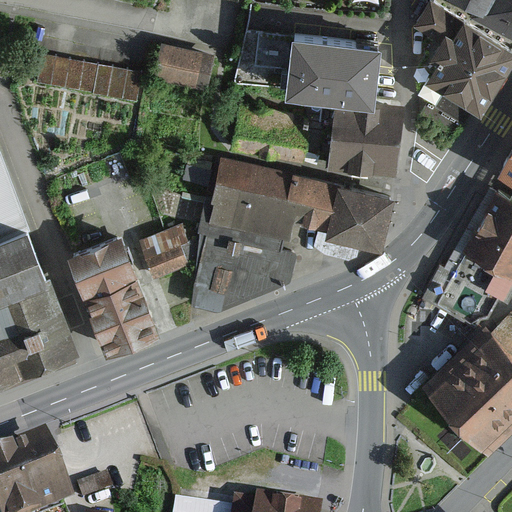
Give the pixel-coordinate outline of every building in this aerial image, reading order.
[(511,44),(441,0),(429,0),(418,18),(444,34),(436,47),(443,52),(433,69),(449,79),(428,112),(457,130),(511,44)] [(511,0),(471,0),(470,2),(511,23),(511,0)] [(288,62),(286,84),(375,93),(382,33),(292,23),(292,31),(260,28),(257,58),(288,62)] [(137,98),(143,70),(44,50),(38,78),(137,98)] [(336,97),(330,156),(391,162),(397,103),(336,97)] [(0,384),(76,361),(0,123),(0,384)] [(286,209),(327,219),(336,181),(294,172),(286,209)] [(388,193),(336,181),(327,219),(325,227),(377,239),(388,193)] [(511,273),(511,192),(497,185),(439,297),(471,313),(487,308),(497,289),(503,291),(511,273)] [(182,223),(143,233),(153,273),(192,264),(182,223)] [(127,227),(72,245),(106,348),(160,331),(127,227)] [(496,332),(490,325),(433,376),(488,437),(511,415),(511,320),(511,319),(496,332)] [(0,457),(0,511),(68,511),(42,442),(0,457)] [(80,483),(85,497),(114,487),(108,473),(80,483)] [(321,511),(323,504),(235,492),(233,505),(176,497),(173,511),(321,511)]
